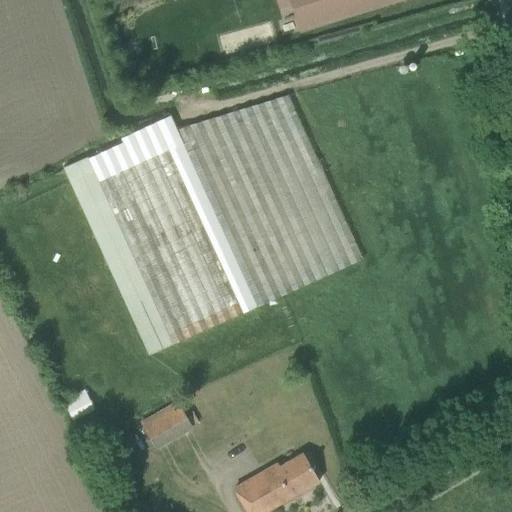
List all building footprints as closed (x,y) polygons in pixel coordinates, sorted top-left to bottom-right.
[(291,0),(301,30),(395,0),(291,0)] [(155,123),(242,314),(362,260),(288,96),(177,130),(170,116),(155,123)] [(86,157),(63,168),(149,357),(172,346),(242,314),(155,123),(121,138),(123,142),(87,159),(86,157)] [(84,390),(61,402),(72,422),(94,410),(84,390)] [(139,423),(154,451),(192,430),(191,427),(198,423),(192,413),(185,417),(177,402),(139,423)] [(234,489),(247,511),(265,511),(319,481),(303,453),(280,467),(278,463),(234,489)]
